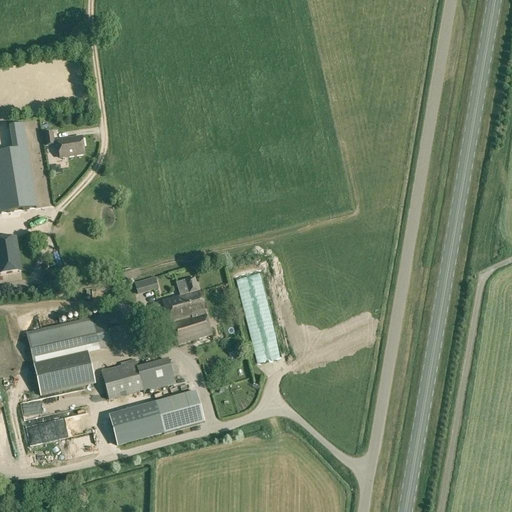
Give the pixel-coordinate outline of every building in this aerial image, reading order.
[(9,127),(13,151),(0,152),(0,214),(36,209),(23,125),(9,127)] [(54,145),(53,133),(44,135),(46,146),(54,145)] [(57,141),(60,158),(84,154),(81,137),(57,141)] [(0,274),(21,271),(15,238),(0,240),(0,274)] [(175,343),(180,345),(211,336),(194,279),(177,284),(180,296),(152,305),(154,313),(166,310),(175,343)] [(139,281),(140,290),(160,289),(159,280),(139,281)] [(26,334),(40,396),(95,383),(88,354),(111,349),(106,326),(122,323),(120,313),(26,334)] [(137,368),(142,390),(142,394),(167,388),(175,385),(169,363),(169,360),(137,368)] [(135,362),(102,373),(110,400),(142,390),(137,368),(135,362)] [(155,404),(164,435),(205,423),(196,393),(155,404)] [(26,403),(28,420),(93,409),(91,394),(32,403),(32,402),(26,403)] [(0,397),(0,461),(1,465),(17,462),(14,443),(12,444),(3,397),(0,397)] [(38,425),(35,425),(38,444),(48,443),(46,430),(39,431),(38,425)]
